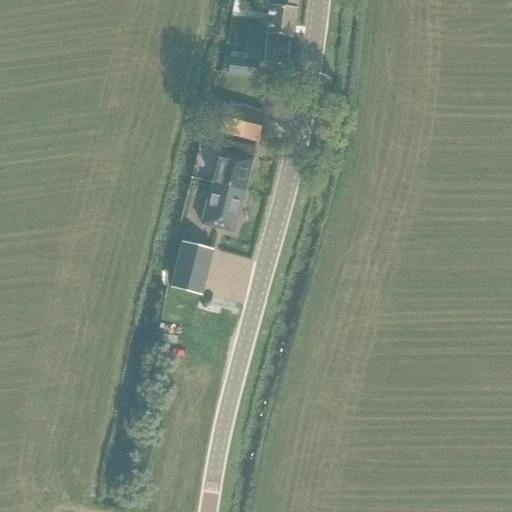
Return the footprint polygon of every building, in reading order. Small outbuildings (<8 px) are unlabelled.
[(296,10),(297,0),(270,0),(266,35),(247,33),(244,59),(230,58),(227,75),(256,78),(259,61),(287,64),(290,39),(293,39),(296,10)] [(257,144),(265,114),(228,104),(221,134),(257,144)] [(219,152),(211,182),(245,191),(253,160),(252,160),(255,149),(226,141),(223,153),(219,152)] [(245,191),(211,182),(200,225),(234,234),(245,191)] [(213,251),(182,243),(171,287),(202,295),(213,251)]
